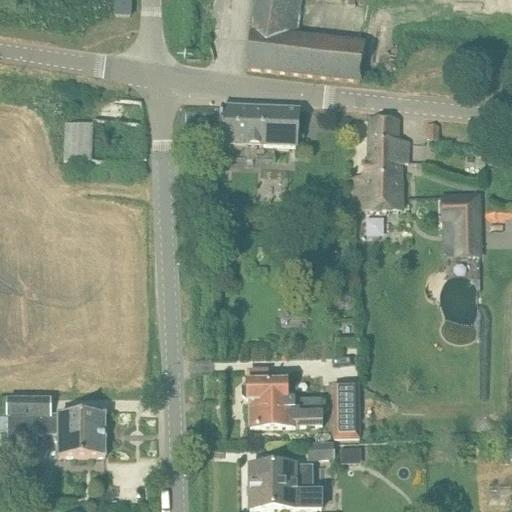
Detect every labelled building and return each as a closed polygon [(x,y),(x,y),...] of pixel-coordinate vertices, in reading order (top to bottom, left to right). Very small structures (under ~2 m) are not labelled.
[(130,0),(115,0),(115,18),(130,18),(130,0)] [(296,32),(300,0),(256,0),(247,72),(359,85),(364,42),(296,32)] [(63,164),(139,167),(141,104),(93,101),(92,128),(65,127),(63,164)] [(297,113),(221,109),(219,148),(239,149),(296,152),(297,113)] [(355,179),(354,214),(401,214),(400,165),(406,165),(407,146),(397,145),(397,122),(369,121),(369,141),(368,163),(364,163),(363,180),(355,179)] [(437,144),(439,127),(426,126),(424,142),(437,144)] [(478,199),(441,200),(442,225),(454,224),(454,248),(455,260),(467,260),(479,260),(478,199)] [(388,236),(387,219),(367,220),(368,237),(388,236)] [(268,385),(268,374),(248,374),(248,386),(247,386),(247,387),(246,387),(242,391),(242,399),(246,403),(247,402),(247,404),(249,404),(250,431),(270,431),(322,429),(323,403),(288,403),(287,385),(268,385)] [(356,382),(331,383),(332,441),(358,440),(356,382)] [(52,398),(10,399),(10,417),(11,433),(35,432),(35,436),(58,436),(58,444),(58,460),(85,461),(105,461),(105,441),(105,417),(85,417),(52,417),(52,398)] [(308,461),(335,460),(335,444),(308,445),(308,461)] [(250,491),(309,490),(309,468),(269,469),(249,469),(250,491)] [(309,494),(309,490),(250,491),(249,511),(312,511),(323,511),(322,493),(309,494)]
